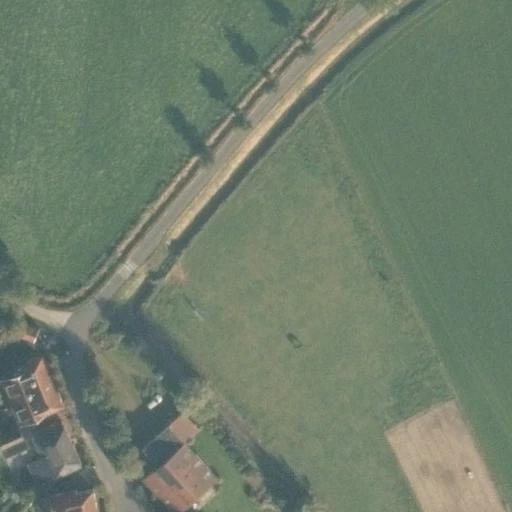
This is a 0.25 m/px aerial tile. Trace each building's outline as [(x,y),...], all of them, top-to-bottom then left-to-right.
[(7,323),(35,337),(41,326),(12,312),(7,323)] [(3,379),(5,384),(13,404),(22,422),(30,418),(62,403),(42,354),(18,366),(20,370),(3,379)] [(64,423),(62,419),(56,422),(56,421),(31,432),(42,456),(28,462),(37,482),(76,465),(75,465),(81,462),(79,458),(80,458),(64,423)] [(0,440),(3,448),(26,437),(25,435),(36,430),(32,421),(16,428),(15,426),(0,432),(0,440)] [(177,446),(185,438),(170,421),(142,446),(157,463),(143,476),(175,511),(209,482),(177,446)] [(96,511),(92,488),(79,491),(79,490),(44,496),(47,511),(96,511)]
